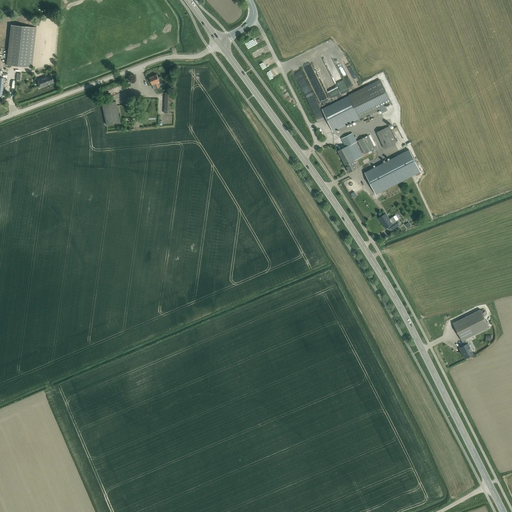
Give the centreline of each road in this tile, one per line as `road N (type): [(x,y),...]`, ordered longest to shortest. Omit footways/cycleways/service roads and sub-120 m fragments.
road 1 (secondary): [(501,511),(383,281),(219,42)]
road 2 (unclassified): [(0,119),(219,42)]
